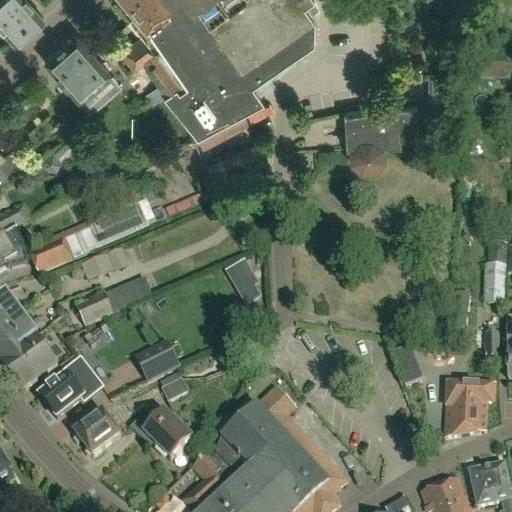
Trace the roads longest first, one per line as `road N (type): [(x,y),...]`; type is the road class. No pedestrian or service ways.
road 1 (residential): [(360,511),(511,431)]
road 2 (tertiary): [(112,511),(0,391)]
